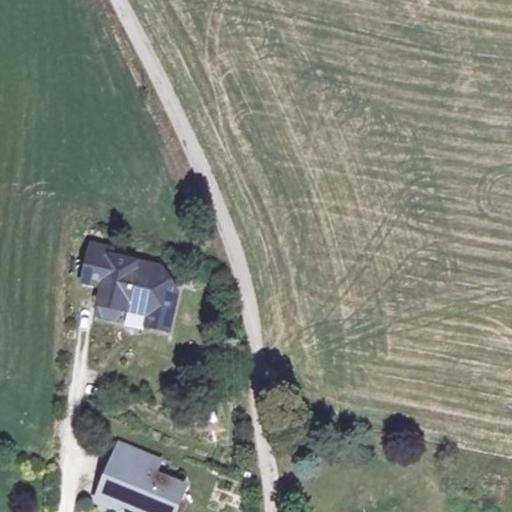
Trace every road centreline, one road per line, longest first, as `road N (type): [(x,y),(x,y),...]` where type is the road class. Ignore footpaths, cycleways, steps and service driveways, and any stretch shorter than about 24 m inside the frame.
road 1 (unclassified): [(275,511),(233,248),(119,0)]
road 2 (residential): [(78,328),(66,511)]
